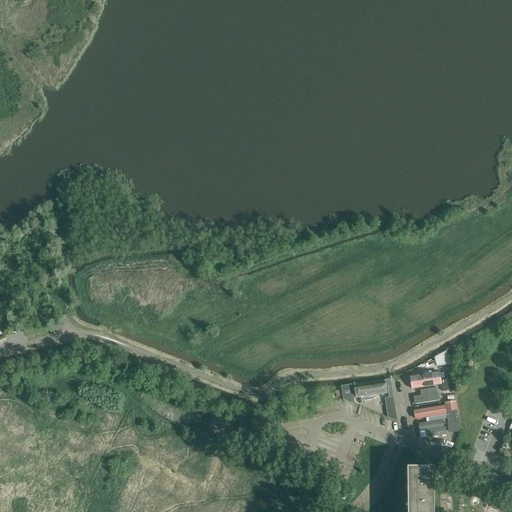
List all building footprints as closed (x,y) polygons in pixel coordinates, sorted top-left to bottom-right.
[(435,358),(437,366),(449,364),(447,351),(435,358)] [(440,373),(410,377),(412,390),(442,385),(440,373)] [(341,386),(343,400),(355,405),(355,403),(351,384),(341,386)] [(389,394),(388,385),(356,389),(357,399),(389,394)] [(421,391),(422,396),(415,397),(416,405),(440,401),(438,389),(421,391)] [(445,402),(446,412),(447,418),(458,416),(455,400),(445,402)] [(416,420),(446,415),(445,407),(415,412),(416,420)] [(443,421),(420,425),(421,432),(427,431),(428,439),(448,435),(446,428),(445,428),(443,421)] [(408,468),(408,511),(431,511),(431,468),(408,468)]
